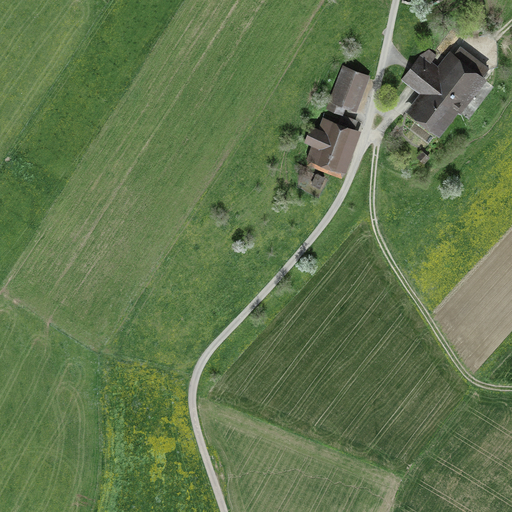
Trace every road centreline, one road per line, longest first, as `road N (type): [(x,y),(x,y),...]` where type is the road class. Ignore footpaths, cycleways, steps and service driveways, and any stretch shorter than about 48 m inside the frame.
road 1 (unclassified): [(224,511),(194,419),(196,374),(337,204),(365,140),(396,0)]
road 2 (track): [(378,133),(371,198),(384,249),(464,372),(483,385),(511,388)]
